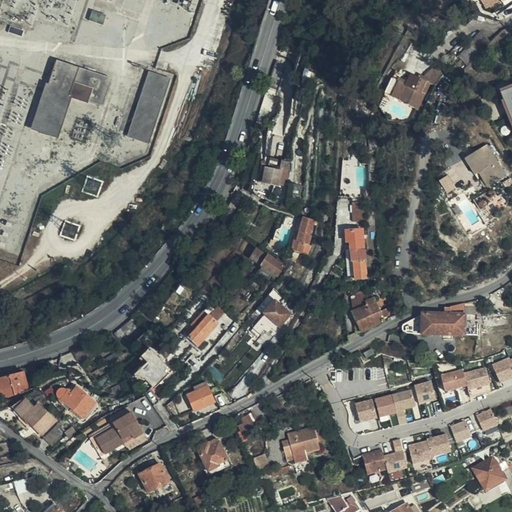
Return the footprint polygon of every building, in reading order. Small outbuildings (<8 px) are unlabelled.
[(107,15),(93,10),(89,22),(103,26),(107,15)] [(24,31),(11,26),(9,32),(22,37),(24,31)] [(481,54),(491,43),(480,32),(470,43),(473,46),(481,54)] [(462,58),(469,65),(481,54),(473,46),(462,58)] [(79,69),(56,61),(48,85),(45,84),(30,131),(58,140),(71,99),(69,99),(74,84),(79,69)] [(286,68),(275,64),(255,127),(266,131),(286,68)] [(418,110),(420,105),(430,84),(434,86),(438,79),(443,75),(435,66),(425,76),(423,81),(411,75),(399,101),(416,109),(418,110)] [(114,80),(79,69),(74,84),(94,90),(89,103),(102,107),(107,104),(114,80)] [(170,79),(149,72),(128,138),(150,145),(170,79)] [(94,90),(74,84),(69,99),(71,99),(89,106),(89,103),(94,90)] [(511,88),(500,93),(511,122),(511,88)] [(417,123),(424,107),(420,105),(418,110),(416,109),(410,123),(417,123)] [(475,175),(480,173),(482,171),(491,186),(506,177),(487,146),(465,159),(475,175)] [(258,184),(273,186),(278,187),(279,184),(285,185),(287,173),(279,172),(281,160),(270,159),(269,167),(262,166),(258,184)] [(482,171),(480,173),(489,187),(491,186),(482,171)] [(456,188),(449,175),(440,181),(448,193),(456,188)] [(229,226),(247,197),(237,191),(220,220),(229,226)] [(364,222),(364,203),(352,204),(353,223),(364,222)] [(310,235),(314,221),(303,218),(299,233),(298,237),(297,242),(294,241),(291,251),(301,254),(304,245),(309,246),(311,236),(310,235)] [(213,220),(207,228),(216,234),(222,227),(213,220)] [(351,251),(350,251),(350,263),(352,263),(353,276),(354,282),(366,280),(363,254),(362,231),(346,231),(347,243),(351,243),(351,251)] [(251,259),(262,267),(277,277),(283,267),(279,265),(281,262),(277,260),(276,262),(257,250),(251,259)] [(350,263),(350,251),(345,251),(348,276),(353,276),(352,263),(350,263)] [(301,268),(304,261),(298,258),(294,266),(301,268)] [(277,277),(262,267),(259,270),(275,280),(277,277)] [(283,309),(287,303),(271,290),(270,292),(280,300),(279,301),(282,304),(280,307),(274,302),(265,314),(280,327),(290,314),(283,309)] [(383,321),(392,317),(387,308),(380,313),(374,301),(369,304),(369,296),(353,297),(353,305),(357,311),(353,313),(362,332),(383,322),(383,321)] [(477,301),(465,304),(465,315),(477,315),(477,301)] [(392,317),(400,314),(396,304),(387,308),(392,317)] [(445,335),(443,335),(444,340),(455,340),(455,335),(465,335),(465,315),(465,304),(451,307),(451,309),(451,315),(445,335)] [(217,307),(189,338),(198,346),(217,324),(215,322),(224,313),(217,307)] [(234,309),(229,314),(237,320),(241,315),(234,309)] [(421,315),(401,326),(402,331),(404,333),(419,335),(443,335),(445,335),(451,315),(451,309),(443,309),(441,311),(440,314),(423,315),(421,315)] [(267,330),(270,326),(261,319),(258,323),(267,330)] [(144,330),(132,320),(114,335),(124,347),(144,330)] [(172,372),(157,358),(149,350),(141,358),(147,363),(134,376),(144,381),(145,380),(154,389),(172,372)] [(78,364),(71,353),(61,357),(65,366),(78,364)] [(510,357),(494,364),(502,382),(511,377),(511,361),(511,360),(510,357)] [(492,391),(486,367),(465,372),(468,385),(471,396),(492,391)] [(442,374),(446,391),(468,385),(465,372),(464,369),(442,374)] [(23,373),(0,379),(0,394),(7,398),(28,392),(23,373)] [(432,381),(416,385),(421,403),(437,399),(432,381)] [(194,387),(196,392),(207,388),(205,383),(194,387)] [(95,403),(77,388),(72,393),(68,391),(65,391),(63,390),(59,390),(57,393),(56,396),(58,400),(58,402),(61,404),(63,403),(83,419),(95,403)] [(207,388),(196,392),(187,396),(195,411),(214,403),(207,388)] [(146,397),(154,409),(160,403),(151,390),(145,395),(146,397)] [(239,397),(232,390),(228,393),(235,401),(239,397)] [(416,406),(412,390),(394,394),(397,410),(416,406)] [(397,410),(394,394),(376,398),(380,417),(398,413),(397,410)] [(225,407),(220,396),(215,398),(220,409),(225,407)] [(34,408),(24,399),(12,408),(41,436),(55,422),(38,405),(34,408)] [(362,421),(378,417),(373,399),(357,403),(362,421)] [(492,409),(477,415),(484,431),(499,425),(492,409)] [(132,436),(133,439),(133,440),(143,433),(132,414),(113,425),(118,433),(98,444),(104,456),(124,444),(123,441),(132,436)] [(252,427),(259,423),(256,417),(255,418),(253,416),(251,415),(248,416),(247,419),(247,421),(249,423),(252,427)] [(466,420),(451,426),(458,442),(472,436),(466,420)] [(62,430),(57,425),(43,438),(51,447),(61,437),(58,434),(62,430)] [(118,433),(113,425),(91,439),(101,458),(104,456),(98,444),(118,433)] [(288,436),(289,440),(290,445),(283,447),(287,462),(294,460),(293,456),(306,453),(320,449),(318,442),(323,441),(319,429),(315,431),(314,429),(288,436)] [(451,452),(447,434),(428,438),(428,440),(432,457),(451,452)] [(432,457),(428,440),(410,445),(414,463),(433,459),(432,457)] [(209,446),(208,443),(198,447),(205,460),(209,469),(218,466),(228,461),(219,442),(209,446)] [(384,456),(382,449),(364,454),(369,474),(388,469),(384,456)] [(407,467),(403,450),(384,456),(388,469),(389,472),(407,467)] [(307,460),(306,453),(293,456),(294,460),(295,463),(307,460)] [(269,469),(265,455),(254,459),(259,472),(269,469)] [(505,479),(492,458),(473,469),(486,491),(505,479)] [(205,460),(202,462),(207,474),(219,468),(218,466),(209,469),(205,460)] [(150,470),(149,468),(139,473),(140,475),(139,476),(148,493),(168,482),(160,465),(150,470)] [(282,469),(281,467),(270,470),(272,475),(282,472),(283,475),(290,473),(288,467),(282,469)] [(15,483),(20,492),(29,488),(24,478),(15,483)] [(472,492),(475,497),(481,493),(478,487),(472,492)] [(361,511),(357,505),(363,501),(356,491),(355,491),(323,498),(322,499),(324,503),(328,502),(334,511),(361,511)] [(205,501),(202,495),(193,499),(196,506),(205,501)]
